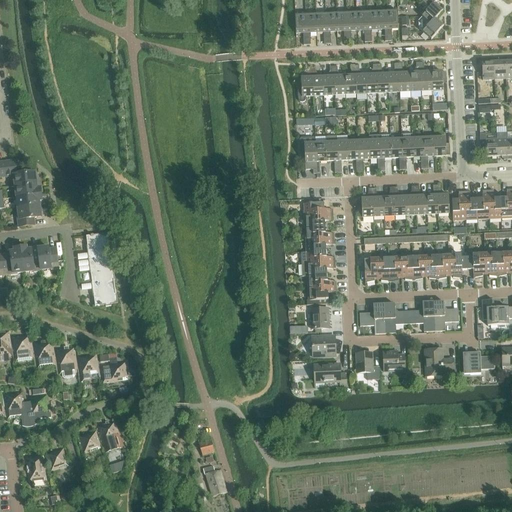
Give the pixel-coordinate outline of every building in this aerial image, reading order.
[(423,0),(421,3),(429,10),(435,4),(438,0),(423,0)] [(419,30),(423,33),(430,25),(436,19),(443,12),(435,4),(429,10),(418,22),(419,30)] [(389,42),(387,12),(377,13),(378,31),(385,30),(385,42),(389,42)] [(387,12),(389,42),(392,42),(392,30),(399,30),(398,12),(387,12)] [(367,13),(357,14),(357,32),(364,31),(365,43),(368,43),(367,13)] [(378,31),(377,13),(367,13),(368,43),(372,43),(371,31),(378,31)] [(336,15),(337,32),(344,32),(344,44),(348,44),(346,14),(336,15)] [(346,14),(348,44),(351,44),(351,32),(357,32),(357,14),(346,14)] [(327,45),(326,15),(316,16),(317,33),(323,33),(324,45),(327,45)] [(337,32),(336,15),(326,15),(327,45),(331,45),(330,33),(337,32)] [(307,46),(306,16),(295,17),(296,34),(303,34),(304,46),(307,46)] [(316,16),(306,16),(307,46),(311,46),(310,34),(317,33),(316,16)] [(430,25),(423,33),(431,41),(444,27),(436,19),(430,25)] [(495,81),(494,63),(482,64),(483,81),(495,81)] [(494,63),(495,81),(506,80),(505,63),(494,63)] [(409,74),(410,93),(421,92),(420,74),(420,71),(416,71),(415,72),(415,74),(409,74)] [(372,76),(366,76),(367,95),(378,94),(377,73),(373,73),(372,74),(372,76)] [(378,94),(389,94),(388,75),(382,75),(382,73),(381,73),(377,73),(378,94)] [(420,74),(421,92),(432,92),(431,73),(420,74)] [(431,73),(432,92),(443,92),(443,85),(446,85),(446,77),(445,73),(442,73),(431,73)] [(350,77),(345,77),(346,96),(356,95),(355,74),(351,74),(350,75),(350,77)] [(356,95),(367,95),(366,76),(361,76),(361,74),(359,74),(355,74),(356,95)] [(399,75),(399,93),(410,93),(409,74),(399,75)] [(328,78),(323,78),(324,97),(335,96),(334,75),(330,75),(328,76),(328,78)] [(334,75),(335,96),(346,96),(345,77),(339,77),(339,75),(338,75),(334,75)] [(399,75),(388,75),(389,94),(399,93),(399,75)] [(312,76),(308,76),(307,77),(307,79),(301,79),(301,85),(297,85),(298,100),(299,102),(300,103),(302,104),(304,103),(306,101),(306,99),(306,98),(313,97),(312,76)] [(316,76),(312,76),(313,97),(324,97),(323,78),(318,78),(318,76),(316,76)] [(497,158),(497,140),(486,141),(485,135),(480,135),(481,152),(486,152),(486,158),(497,158)] [(369,142),(370,160),(377,160),(378,172),(382,172),(380,141),(380,137),(369,137),(369,142)] [(326,138),(326,144),(327,162),(334,162),(335,174),(338,174),(337,143),(337,138),(326,138)] [(434,139),(435,157),(446,157),(449,156),(449,152),(450,152),(449,145),(446,145),(445,138),(434,139)] [(425,170),(423,139),(412,140),(413,158),(421,158),(421,170),(425,170)] [(423,139),(425,170),(428,170),(428,158),(435,157),(434,139),(423,139)] [(317,175),(315,144),(315,141),(314,140),(301,140),(300,142),(301,163),(305,163),(305,171),(313,170),(313,175),(317,175)] [(402,140),(391,141),(392,159),(399,159),(400,171),(403,171),(402,140)] [(402,140),(403,171),(407,171),(406,159),(413,158),(412,140),(402,140)] [(497,140),(497,158),(503,157),(504,161),(508,161),(507,140),(497,140)] [(380,141),(382,172),(385,172),(384,160),(392,159),(391,141),(380,141)] [(348,143),(349,161),(356,161),(356,173),(360,173),(359,142),(348,143)] [(369,142),(359,142),(360,173),(363,173),(363,161),(370,160),(369,142)] [(348,143),(337,143),(338,174),(342,174),(341,162),(349,161),(348,143)] [(326,144),(315,144),(317,175),(320,175),(320,163),(327,162),(326,144)] [(0,163),(0,177),(14,176),(15,187),(37,184),(37,185),(38,185),(37,178),(36,178),(35,173),(33,173),(18,175),(17,165),(11,165),(10,162),(0,163)] [(15,187),(17,198),(41,195),(40,189),(37,189),(37,185),(37,184),(15,187)] [(507,200),(500,200),(501,220),(511,219),(511,190),(511,191),(507,191),(507,200)] [(483,201),(476,201),(477,221),(489,220),(488,191),(488,192),(483,192),(483,201)] [(488,191),(489,220),(501,220),(500,200),(494,200),(494,191),(488,192),(488,191)] [(465,221),(464,192),(464,193),(459,193),(459,202),(453,202),(452,202),(453,223),(454,223),(453,222),(465,221)] [(464,192),(465,221),(477,221),(476,201),(470,201),(470,192),(464,193),(464,192)] [(443,194),(441,193),(437,194),(438,215),(449,215),(448,196),(443,196),(443,194)] [(421,195),(420,194),(416,195),(417,216),(427,216),(426,197),(421,197),(421,195)] [(432,197),(426,197),(427,216),(438,215),(437,194),(433,194),(432,195),(432,197)] [(17,198),(18,210),(39,207),(39,202),(42,202),(41,195),(17,198)] [(399,196),(398,195),(394,196),(395,217),(406,217),(405,198),(400,198),(399,196)] [(410,198),(405,198),(406,217),(417,216),(416,195),(412,195),(410,196),(410,198)] [(383,199),(384,218),(395,217),(394,196),(390,196),(389,197),(389,199),(383,199)] [(373,218),(373,199),(361,200),(362,219),(373,218)] [(373,199),(373,218),(384,218),(383,199),(373,199)] [(304,206),(305,218),(334,216),(333,216),(333,211),(324,211),(324,205),(325,205),(325,204),(303,205),(303,206),(304,206)] [(18,210),(17,210),(19,228),(34,226),(34,220),(41,219),(40,215),(40,214),(42,213),(41,207),(39,207),(18,210)] [(305,218),(305,230),(325,229),(325,222),(334,222),(334,217),(334,216),(305,218)] [(455,228),(455,238),(467,239),(467,228),(455,228)] [(305,230),(306,242),(335,240),(334,235),(325,235),(325,229),(305,230)] [(88,260),(111,257),(110,248),(111,248),(109,234),(91,236),(91,237),(86,237),(88,247),(87,247),(88,254),(88,260)] [(335,240),(306,242),(306,254),(326,253),(326,246),(335,246),(335,241),(335,240)] [(20,249),(23,273),(34,272),(34,273),(41,272),(41,271),(39,261),(38,250),(27,251),(27,248),(20,249)] [(38,250),(39,261),(41,271),(51,270),(51,271),(59,270),(58,258),(57,258),(56,249),(49,250),(49,248),(44,249),(44,248),(37,248),(38,250)] [(4,256),(6,277),(17,275),(17,274),(23,273),(20,249),(14,250),(14,253),(10,253),(10,255),(4,256)] [(301,255),(302,266),(336,264),(335,259),(326,259),(326,253),(306,254),(301,255)] [(400,255),(401,260),(402,278),(405,278),(405,281),(413,282),(414,282),(413,259),(412,255),(400,255)] [(497,255),(485,256),(486,274),(489,274),(489,277),(497,278),(497,279),(498,279),(497,255)] [(510,273),(509,255),(497,255),(498,279),(499,278),(507,276),(507,274),(510,273)] [(472,257),(467,257),(467,271),(473,271),(474,280),(475,280),(475,279),(483,277),(483,275),(486,274),(485,256),(472,256),(472,257)] [(113,268),(111,257),(88,260),(90,275),(91,275),(92,282),(115,279),(113,268)] [(437,258),(438,281),(439,281),(447,279),(446,276),(449,276),(449,257),(437,258)] [(449,257),(449,276),(453,276),(453,279),(461,280),(462,280),(462,271),(467,271),(467,257),(461,257),(449,257)] [(413,259),(414,282),(415,282),(423,280),(422,277),(426,277),(425,258),(413,259)] [(425,258),(426,277),(429,277),(429,280),(437,281),(438,281),(437,258),(425,258)] [(377,261),(378,279),(381,279),(381,282),(389,283),(389,284),(390,283),(389,260),(377,261)] [(389,260),(390,283),(391,283),(399,281),(398,278),(402,278),(401,260),(389,260)] [(378,279),(377,261),(364,261),(365,285),(367,285),(367,284),(375,282),(374,280),(378,279)] [(307,277),(327,277),(327,270),(336,270),(336,265),(336,264),(302,266),(302,278),(307,277)] [(327,277),(307,277),(308,289),(337,288),(337,283),(328,283),(327,277)] [(116,291),(114,282),(115,281),(115,279),(92,282),(92,283),(91,283),(91,285),(93,298),(94,298),(95,307),(100,307),(105,306),(106,308),(111,307),(111,306),(118,305),(116,291)] [(337,288),(308,289),(308,301),(307,301),(307,302),(307,307),(330,305),(330,300),(328,300),(328,294),(337,294),(337,289),(337,288)] [(498,329),(497,309),(494,309),(494,301),(482,302),(483,321),(487,321),(488,327),(491,327),(491,329),(498,329)] [(423,312),(409,313),(409,325),(423,325),(424,333),(434,333),(433,303),(422,304),(423,312)] [(433,303),(434,333),(445,332),(445,324),(459,323),(458,310),(444,311),(444,303),(433,303)] [(385,335),(384,305),(373,306),(374,314),(360,315),(360,328),(374,327),(375,335),(385,335)] [(395,305),(384,305),(385,335),(396,335),(396,326),(409,325),(409,313),(395,313),(395,305)] [(511,308),(497,309),(498,329),(506,329),(505,326),(508,326),(508,320),(511,320),(511,308)] [(311,310),(312,330),(329,330),(328,309),(311,310)] [(0,333),(0,358),(12,357),(9,332),(0,333)] [(15,355),(15,363),(33,361),(33,353),(30,335),(12,338),(15,355)] [(312,338),(313,359),(336,358),(335,343),(335,337),(330,337),(312,338)] [(36,361),(37,369),(55,367),(54,359),(52,342),(34,344),(36,361)] [(63,378),(65,380),(73,379),(75,377),(75,374),(77,373),(76,366),(74,348),(56,350),(58,368),(59,375),(62,375),(63,378)] [(511,349),(502,350),(502,367),(511,367),(511,349)] [(443,374),(454,373),(453,360),(443,361),(442,351),(425,351),(426,378),(443,377),(443,374)] [(398,373),(398,379),(405,378),(404,356),(398,357),(397,352),(383,353),(384,373),(398,373)] [(367,374),(367,381),(380,381),(380,368),(372,369),(372,354),(356,355),(357,374),(367,374)] [(470,372),(470,376),(481,375),(481,371),(494,370),(493,358),(480,358),(480,354),(469,355),(469,359),(463,359),(464,372),(470,372)] [(83,375),(84,381),(91,380),(90,375),(98,373),(96,356),(79,358),(81,376),(83,375)] [(101,366),(103,384),(111,383),(128,381),(125,363),(109,365),(101,366)] [(314,367),(315,388),(326,388),(326,385),(340,384),(340,387),(347,387),(346,374),(340,374),(340,365),(314,367)] [(30,429),(27,404),(24,404),(22,393),(5,395),(7,413),(7,420),(22,418),(23,428),(25,428),(27,429),(28,429),(30,429)] [(27,404),(30,429),(31,428),(33,428),(34,428),(35,427),(37,426),(36,423),(50,421),(49,414),(47,396),(29,399),(29,403),(27,404)] [(105,444),(106,449),(119,445),(118,440),(120,440),(114,423),(97,428),(103,445),(105,444)] [(79,438),(84,455),(101,449),(96,432),(79,438)] [(215,453),(211,441),(199,445),(203,457),(215,453)] [(50,469),(51,472),(68,467),(63,450),(46,455),(50,469)] [(25,458),(29,483),(47,481),(43,456),(25,458)] [(109,467),(112,475),(122,473),(123,463),(109,467)] [(206,476),(213,498),(227,494),(220,472),(215,474),(214,467),(203,470),(205,476),(206,476)] [(87,473),(89,481),(96,478),(94,471),(87,473)]
